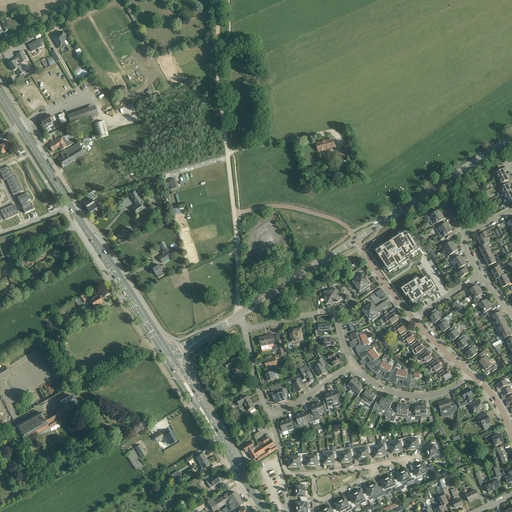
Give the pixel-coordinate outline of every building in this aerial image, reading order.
[(0,23),(0,36),(1,36),(0,33),(3,32),(3,33),(8,30),(4,21),(0,23)] [(66,38),(63,33),(62,33),(62,32),(55,36),(56,38),(54,39),(59,49),(64,46),(61,40),(66,38)] [(38,40),(28,45),(32,52),(33,52),(42,47),(41,44),(44,43),(42,39),(39,41),(38,40)] [(22,52),(16,55),(17,57),(19,61),(21,63),(27,60),(22,52)] [(55,52),(52,54),(54,59),(56,62),(60,60),(58,56),(55,52)] [(13,62),(9,65),(14,71),(16,70),(20,76),(25,72),(21,65),(17,68),(15,63),(19,61),(17,57),(12,60),(13,62)] [(47,60),(50,66),(55,63),(52,57),(47,60)] [(90,108),(68,116),(70,124),(93,116),(90,108)] [(61,124),(67,122),(64,114),(58,116),(61,124)] [(49,115),(40,121),(42,125),(43,127),(44,127),(44,128),(45,129),(48,127),(51,125),(51,124),(53,122),(49,115)] [(105,121),(95,124),(98,139),(109,136),(105,121)] [(59,147),(61,150),(71,145),(69,141),(66,142),(65,141),(66,141),(64,137),(49,145),(53,151),(59,147)] [(316,143),(318,152),(331,149),(335,148),(333,139),(316,143)] [(0,144),(0,151),(1,151),(2,153),(5,151),(10,149),(7,142),(0,144)] [(58,160),(63,168),(85,155),(78,143),(60,154),(62,158),(58,160)] [(498,179),(506,175),(505,172),(506,171),(505,170),(506,170),(505,169),(503,169),(501,170),(500,168),(494,171),(495,173),(497,177),(492,179),(493,181),(498,179)] [(500,182),(495,184),(496,187),(499,185),(500,188),(506,185),(504,183),(509,180),(507,177),(508,176),(508,175),(508,174),(506,175),(498,179),(500,182)] [(503,194),(511,190),(509,187),(510,186),(510,185),(510,184),(508,184),(506,185),(500,188),(502,192),(497,194),(498,196),(503,194)] [(505,199),(511,195),(511,192),(511,191),(511,189),(511,190),(503,194),(504,197),(500,199),(501,202),(505,199)] [(147,208),(142,201),(141,202),(134,191),(129,195),(136,205),(132,208),(137,216),(147,208)] [(86,196),(89,201),(84,204),(86,208),(86,207),(88,210),(90,214),(92,212),(93,213),(97,211),(96,209),(97,209),(95,205),(95,206),(93,203),(94,203),(92,201),(97,198),(93,192),(86,196)] [(27,194),(18,198),(21,204),(27,201),(29,201),(30,200),(29,197),(27,194)] [(505,210),(511,207),(509,204),(511,202),(511,195),(505,199),(507,202),(502,205),(505,210)] [(23,207),(22,207),(25,214),(33,210),(35,209),(33,206),(32,203),(29,204),(23,207)] [(186,206),(172,209),(174,215),(188,211),(186,206)] [(430,223),(442,215),(440,212),(440,213),(438,211),(436,212),(434,210),(428,214),(429,217),(431,216),(432,218),(428,220),(430,223)] [(436,225),(444,219),(443,217),(442,215),(430,223),(430,222),(433,226),(436,224),(436,225)] [(439,234),(450,227),(448,225),(446,223),(444,225),(442,222),(436,226),(437,229),(436,230),(439,234)] [(447,239),(452,236),(451,233),(452,232),(451,230),(451,229),(450,227),(439,234),(440,236),(439,237),(441,240),(440,241),(442,244),(448,240),(447,239)] [(407,231),(375,251),(389,273),(408,260),(407,258),(411,256),(411,255),(420,250),(407,231)] [(479,243),(487,239),(484,234),(477,238),(479,243)] [(481,247),(489,243),(487,239),(479,243),(481,247)] [(447,251),(455,246),(453,243),(453,244),(451,242),(450,243),(448,240),(442,244),(447,251)] [(489,249),(487,244),(489,243),(481,247),(479,248),(481,253),(489,249)] [(453,254),(457,251),(456,249),(457,248),(455,246),(447,251),(450,255),(447,257),(448,258),(449,260),(455,256),(453,254)] [(168,249),(162,253),(163,255),(158,258),(162,264),(173,257),(168,249)] [(484,257),(492,253),(489,249),(481,253),(484,257)] [(486,262),(494,258),(492,253),(484,257),(486,262)] [(454,267),(464,260),(463,258),(462,258),(461,256),(456,259),(455,256),(449,260),(451,263),(454,267)] [(488,267),(497,263),(494,258),(486,262),(488,267)] [(464,260),(454,267),(458,274),(464,270),(462,268),(464,266),(466,265),(465,263),(466,262),(464,260)] [(158,265),(152,269),(156,276),(156,275),(158,279),(164,275),(162,272),(163,271),(162,271),(165,269),(163,266),(160,267),(158,265)] [(493,275),(501,271),(499,267),(491,271),(493,275)] [(460,283),(466,279),(464,276),(468,273),(467,271),(468,271),(466,268),(464,270),(458,274),(461,278),(458,280),(460,283)] [(498,279),(504,276),(501,271),(493,275),(496,280),(498,279)] [(361,283),(367,279),(366,280),(363,275),(362,275),(361,273),(356,277),(361,283)] [(500,283),(508,279),(506,275),(504,276),(498,279),(500,283)] [(355,288),(361,283),(356,277),(352,280),(353,281),(352,282),(356,287),(355,288)] [(418,278),(401,289),(406,297),(408,296),(413,304),(436,288),(431,280),(429,281),(426,277),(420,281),(418,278)] [(361,283),(366,290),(370,287),(369,286),(370,285),(366,280),(367,279),(361,283)] [(500,283),(503,288),(510,284),(508,279),(500,283)] [(362,293),(366,290),(361,283),(355,288),(356,287),(360,292),(361,291),(362,293)] [(472,295),(480,290),(479,287),(478,288),(477,286),(475,287),(473,284),(465,290),(467,293),(469,291),(472,295)] [(332,297),(338,296),(336,289),(335,290),(334,288),(330,289),(332,297)] [(385,297),(387,296),(381,289),(378,291),(382,296),(383,295),(385,297)] [(480,290),(472,295),(475,299),(472,301),(474,304),(482,298),(481,296),(482,295),(481,293),(482,292),(480,290)] [(338,296),(332,297),(333,303),(339,302),(339,301),(341,300),(340,298),(340,295),(338,296)] [(88,300),(90,304),(91,305),(92,305),(94,307),(100,304),(101,304),(102,304),(102,303),(102,302),(102,301),(101,300),(98,296),(93,299),(92,298),(88,300)] [(474,304),(472,305),(473,308),(476,306),(476,307),(479,305),(481,309),(489,304),(488,301),(487,302),(486,300),(484,301),(482,298),(474,304)] [(371,312),(377,307),(376,308),(372,303),(371,304),(370,302),(366,305),(371,312)] [(492,313),(490,310),(492,309),(490,307),(491,306),(489,304),(481,309),(484,313),(481,315),(483,318),(488,315),(489,314),(492,313)] [(364,316),(371,312),(366,305),(365,305),(366,305),(362,308),(363,309),(362,310),(365,315),(365,316),(364,316)] [(379,316),(378,314),(380,313),(376,308),(377,307),(371,312),(376,318),(379,316)] [(432,323),(435,324),(441,319),(438,316),(439,313),(437,313),(437,312),(435,310),(429,315),(431,317),(430,318),(432,321),(432,323)] [(372,321),(376,318),(371,312),(364,316),(365,316),(369,321),(370,320),(372,321)] [(494,321),(502,317),(501,315),(502,315),(501,312),(495,315),(494,312),(492,313),(489,314),(488,315),(489,318),(492,316),(494,321)] [(388,313),(379,321),(382,324),(383,324),(386,321),(387,323),(389,326),(392,325),(398,320),(396,317),(397,316),(395,313),(390,316),(388,313)] [(448,325),(448,322),(448,320),(451,318),(449,315),(443,319),(437,324),(439,327),(442,329),(441,332),(444,332),(450,328),(448,325)] [(494,327),(505,321),(504,319),(503,319),(502,317),(494,321),(492,322),(494,327)] [(497,331),(507,326),(506,324),(507,324),(505,321),(494,327),(497,331)] [(396,324),(390,328),(392,331),(393,330),(395,333),(397,331),(400,335),(406,330),(404,327),(405,326),(403,323),(399,325),(398,326),(396,324)] [(321,332),(331,331),(330,327),(330,324),(318,325),(319,329),(317,329),(317,331),(314,331),(314,337),(322,336),(321,332)] [(453,328),(446,333),(448,335),(449,335),(451,338),(450,341),(453,341),(459,336),(457,333),(458,331),(458,329),(459,329),(459,327),(459,326),(459,325),(458,324),(453,328)] [(499,336),(510,330),(509,328),(508,328),(507,326),(497,331),(499,336)] [(303,340),(301,331),(298,331),(298,330),(289,331),(292,342),(303,340)] [(364,335),(362,331),(362,330),(350,335),(353,342),(358,340),(359,342),(367,339),(366,334),(364,335)] [(510,330),(499,336),(501,340),(501,341),(501,342),(499,343),(500,344),(506,341),(508,340),(507,338),(511,335),(511,333),(510,330)] [(408,344),(415,340),(412,336),(413,336),(411,333),(407,336),(405,333),(399,338),(401,341),(402,340),(404,343),(406,341),(408,344)] [(466,342),(466,339),(466,338),(464,335),(455,342),(457,344),(458,344),(460,347),(459,349),(462,350),(468,345),(466,342)] [(274,343),(273,336),(259,338),(259,339),(259,343),(260,342),(261,346),(262,351),(269,349),(269,345),(273,344),(274,351),(278,350),(279,355),(276,355),(276,358),(280,357),(284,356),(289,355),(288,352),(284,353),(281,340),(277,341),(277,342),(274,343)] [(325,347),(334,345),(335,344),(335,342),(334,342),(333,339),(324,340),(323,337),(320,337),(321,343),(324,342),(325,347)] [(357,354),(369,347),(368,344),(369,344),(367,339),(359,342),(360,345),(355,347),(357,354)] [(415,355),(424,349),(421,346),(422,345),(420,342),(416,345),(414,343),(406,349),(408,351),(411,349),(415,355)] [(469,358),(471,358),(477,354),(475,351),(475,348),(473,348),(471,345),(464,350),(466,353),(467,353),(469,356),(469,358)] [(368,359),(376,353),(372,349),(371,350),(369,347),(357,354),(362,360),(367,357),(368,359)] [(426,363),(433,358),(430,355),(431,354),(429,351),(425,355),(423,352),(417,357),(413,359),(418,362),(421,360),(422,361),(424,360),(426,363)] [(481,367),(489,361),(486,357),(487,356),(483,351),(479,355),(481,357),(478,360),(481,364),(480,365),(481,367)] [(330,358),(334,366),(342,362),(339,356),(336,358),(333,353),(327,356),(329,359),(330,358)] [(371,371),(380,361),(378,358),(379,357),(376,353),(368,359),(370,361),(366,365),(371,371)] [(278,365),(277,363),(281,362),(280,357),(276,358),(264,361),(266,368),(278,365)] [(326,366),(322,358),(320,359),(316,361),(318,365),(314,367),(319,377),(326,373),(323,367),(326,366)] [(436,372),(442,367),(440,364),(441,363),(439,360),(434,364),(432,361),(426,366),(428,368),(429,368),(431,370),(433,369),(436,372)] [(225,364),(227,369),(234,365),(231,361),(225,364)] [(383,372),(388,364),(383,361),(382,363),(380,361),(371,371),(377,375),(380,370),(383,372)] [(492,372),(497,369),(493,364),(492,365),(489,361),(481,367),(483,369),(484,368),(487,372),(490,370),(492,372)] [(296,365),(295,366),(297,371),(298,372),(300,377),(301,379),(302,380),(302,381),(306,379),(307,381),(308,383),(308,382),(309,383),(312,382),(311,381),(313,380),(309,372),(307,367),(303,369),(302,368),(302,367),(300,364),(296,365)] [(389,382),(394,370),(391,369),(392,367),(388,364),(383,372),(385,374),(382,378),(389,382)] [(4,366),(0,368),(0,380),(9,374),(4,366)] [(231,370),(237,381),(245,377),(239,366),(231,370)] [(443,378),(446,381),(452,376),(449,373),(451,372),(448,369),(444,373),(442,370),(433,377),(435,379),(439,377),(441,379),(443,378)] [(400,380),(403,371),(398,370),(397,371),(394,370),(389,382),(396,385),(397,379),(400,380)] [(268,382),(275,380),(279,379),(277,371),(275,372),(272,372),(265,374),(268,382)] [(409,388),(411,375),(407,374),(408,372),(403,371),(400,380),(403,381),(402,386),(409,388)] [(411,375),(409,388),(415,388),(416,388),(417,388),(417,386),(417,382),(420,382),(419,380),(420,380),(420,378),(422,378),(422,377),(422,375),(420,375),(420,373),(414,373),(414,375),(411,375)] [(302,380),(301,379),(300,377),(295,380),(296,382),(296,383),(292,385),(294,389),(296,388),(298,393),(303,390),(299,382),(302,380)] [(351,390),(358,382),(354,378),(351,382),(348,380),(344,385),(346,387),(347,386),(351,390)] [(502,392),(511,386),(511,384),(511,383),(508,385),(505,380),(497,384),(498,387),(496,388),(497,390),(502,388),(504,390),(501,392),(502,392)] [(358,382),(351,390),(354,394),(354,395),(357,397),(361,392),(363,390),(361,388),(362,386),(358,382)] [(511,386),(502,392),(503,394),(501,395),(502,398),(507,395),(508,398),(506,399),(511,395),(511,386)] [(468,403),(473,401),(472,398),(471,398),(470,396),(473,395),(470,389),(461,393),(464,397),(464,399),(465,399),(467,402),(468,403)] [(282,393),(278,394),(281,401),(281,402),(287,400),(285,395),(286,394),(285,390),(281,391),(282,393)] [(361,392),(357,397),(361,400),(360,402),(364,405),(366,402),(372,393),(367,390),(364,394),(361,392)] [(329,393),(333,403),(338,402),(338,403),(342,401),(339,395),(336,396),(335,391),(329,393)] [(281,401),(278,394),(275,395),(274,392),(270,394),(271,398),(273,398),(275,403),(281,402),(281,401)] [(330,404),(333,403),(329,393),(324,395),(326,400),(323,401),(327,411),(330,410),(329,407),(331,407),(330,404)] [(372,393),(366,402),(371,405),(370,406),(374,408),(377,402),(374,400),(377,395),(372,393)] [(248,411),(249,410),(254,407),(249,397),(245,399),(244,395),(236,400),(239,405),(243,403),(247,411),(248,411)] [(42,413),(16,427),(23,439),(28,436),(32,443),(31,444),(32,447),(41,443),(38,438),(37,436),(49,429),(63,422),(60,418),(62,417),(62,418),(63,418),(63,419),(66,417),(66,416),(68,415),(79,408),(73,397),(62,403),(64,407),(48,416),(48,415),(46,415),(43,416),(42,413)] [(374,408),(373,410),(377,412),(378,409),(383,410),(387,400),(382,398),(380,403),(377,402),(374,408)] [(449,399),(438,403),(440,408),(439,408),(441,412),(443,418),(452,415),(451,413),(457,411),(457,410),(455,405),(451,406),(450,404),(449,399)] [(387,400),(383,410),(386,411),(385,414),(385,418),(390,420),(394,408),(390,407),(392,402),(387,400)] [(329,417),(327,411),(323,401),(325,406),(322,407),(320,402),(315,404),(319,415),(324,413),(325,418),(329,417)] [(473,415),(484,410),(481,403),(477,404),(476,402),(468,405),(473,415)] [(309,412),(310,416),(312,422),(321,420),(320,417),(319,415),(315,404),(310,406),(311,410),(312,411),(309,412)] [(401,418),(403,404),(398,404),(397,409),(394,408),(390,420),(390,422),(394,422),(397,417),(401,418)] [(408,411),(409,405),(403,404),(401,418),(406,419),(407,424),(411,425),(411,418),(412,411),(408,411)] [(418,421),(421,421),(420,405),(415,406),(415,411),(412,411),(411,418),(415,418),(415,419),(416,420),(417,421),(418,421)] [(426,405),(420,405),(421,417),(426,416),(426,417),(427,417),(430,417),(430,422),(432,422),(433,422),(433,416),(430,416),(429,410),(426,411),(426,410),(426,409),(426,405)] [(309,423),(312,422),(310,416),(307,417),(305,412),(300,413),(305,427),(304,424),(309,422),(309,423)] [(305,427),(300,413),(295,415),(297,420),(294,421),(294,422),(296,428),(299,427),(300,429),(305,427)] [(485,431),(490,428),(489,427),(493,425),(491,421),(490,422),(487,416),(486,417),(485,414),(486,414),(486,413),(476,417),(479,424),(482,423),(485,431)] [(290,418),(284,420),(288,431),(289,434),(297,431),(296,429),(296,428),(294,422),(291,423),(290,418)] [(283,432),(288,431),(284,420),(279,422),(281,427),(278,428),(280,435),(283,434),(283,432)] [(257,427),(260,432),(268,427),(265,422),(257,427)] [(84,428),(90,439),(91,438),(92,439),(95,438),(95,437),(97,436),(91,424),(84,428)] [(154,437),(157,442),(164,437),(161,432),(154,437)] [(172,432),(166,436),(171,445),(178,441),(172,432)] [(504,443),(500,434),(493,437),(491,434),(485,437),(487,442),(492,439),(495,446),(504,443)] [(252,453),(250,455),(254,461),(257,459),(259,461),(270,454),(269,453),(272,452),(272,453),(277,449),(269,435),(266,437),(267,438),(257,444),(258,446),(257,447),(257,448),(258,449),(256,450),(254,451),(255,452),(252,453)] [(412,436),(406,437),(406,438),(403,438),(403,439),(404,445),(407,445),(408,450),(410,450),(411,450),(412,450),(413,451),(414,450),(412,437),(412,436)] [(420,436),(412,437),(414,450),(415,450),(416,450),(416,449),(417,449),(419,449),(419,445),(418,443),(421,442),(420,436)] [(162,449),(168,447),(165,438),(163,439),(159,441),(162,449)] [(401,452),(403,451),(402,446),(404,445),(403,439),(395,441),(395,443),(398,454),(399,453),(401,452)] [(248,452),(250,455),(252,453),(255,452),(254,451),(256,450),(258,449),(257,448),(257,447),(255,448),(252,442),(251,442),(249,440),(246,442),(248,445),(243,447),(246,453),(248,452)] [(385,449),(388,449),(386,443),(386,440),(381,441),(382,446),(379,447),(381,457),(382,457),(383,457),(384,456),(386,455),(385,449)] [(390,448),(392,454),(394,453),(396,454),(398,454),(395,443),(395,441),(389,442),(387,443),(386,440),(386,443),(388,449),(390,448)] [(429,447),(425,449),(426,451),(426,452),(426,453),(426,454),(438,449),(438,450),(439,449),(437,444),(436,444),(435,442),(433,442),(433,441),(430,442),(430,443),(429,444),(430,446),(429,447)] [(87,448),(83,443),(78,446),(81,451),(87,448)] [(372,443),(369,444),(371,452),(374,452),(374,453),(375,457),(377,457),(378,457),(379,457),(380,457),(381,457),(379,447),(373,448),(372,443)] [(353,447),(352,444),(349,445),(349,448),(345,448),(347,463),(350,462),(352,461),(351,455),(354,455),(353,447)] [(368,453),(371,452),(369,444),(366,444),(367,445),(361,446),(364,461),(365,460),(366,460),(367,459),(369,459),(368,453)] [(141,445),(135,448),(142,459),(147,455),(141,445)] [(364,461),(361,446),(353,447),(354,455),(357,455),(358,461),(360,460),(362,461),(363,461),(364,461)] [(333,451),(328,451),(329,465),(330,465),(331,465),(332,465),(332,464),(333,464),(335,464),(335,460),(334,458),(337,457),(336,450),(336,447),(332,447),(333,451)] [(509,462),(504,451),(502,447),(497,449),(503,464),(509,462)] [(347,463),(345,448),(344,449),(343,448),(342,448),(341,448),(340,448),(340,449),(336,450),(337,457),(340,457),(341,463),(343,463),(344,463),(345,463),(346,463),(347,463)] [(133,449),(126,454),(136,470),(143,466),(133,449)] [(438,449),(426,454),(426,455),(427,455),(427,456),(428,457),(429,459),(433,458),(435,457),(436,460),(439,459),(439,460),(442,459),(440,454),(438,450),(438,449)] [(329,465),(328,451),(322,452),(322,453),(320,453),(320,459),(323,459),(324,465),(326,465),(327,465),(328,465),(329,465)] [(312,467),(311,455),(308,455),(308,453),(303,454),(303,461),(306,460),(306,466),(309,466),(310,467),(311,467),(312,467)] [(317,460),(320,459),(320,453),(317,454),(317,456),(312,456),(311,455),(312,467),(313,467),(314,467),(315,466),(318,465),(317,460)] [(193,468),(199,464),(206,460),(203,454),(196,459),(193,461),(195,464),(192,466),(193,468)] [(300,461),(303,461),(303,454),(298,454),(298,456),(294,456),(295,468),(296,468),(297,468),(298,467),(301,467),(300,461)] [(206,460),(199,464),(203,469),(200,471),(202,474),(208,469),(207,467),(210,465),(206,460)] [(419,464),(418,465),(422,476),(423,477),(426,476),(431,474),(436,473),(433,466),(429,468),(428,468),(426,469),(425,467),(424,463),(422,464),(421,464),(420,464),(419,464)] [(422,476),(418,465),(417,465),(416,466),(415,466),(415,467),(413,468),(415,473),(413,474),(415,480),(417,479),(418,480),(423,478),(422,476)] [(502,479),(500,473),(498,467),(494,468),(497,477),(490,480),(491,483),(495,490),(500,487),(497,481),(502,479)] [(415,480),(413,474),(410,475),(408,470),(406,471),(404,470),(403,471),(402,471),(407,483),(415,480)] [(408,485),(407,483),(402,471),(401,471),(400,472),(400,473),(399,473),(397,474),(399,480),(397,481),(400,487),(401,490),(404,489),(405,487),(405,486),(408,485)] [(477,472),(475,473),(479,483),(481,488),(486,486),(489,493),(495,490),(491,483),(490,480),(483,483),(479,473),(478,474),(477,472)] [(508,474),(505,475),(504,472),(500,473),(502,479),(504,482),(507,481),(508,484),(511,481),(511,474),(511,472),(508,473),(508,474)] [(207,476),(204,479),(206,482),(210,489),(214,486),(220,482),(218,479),(217,476),(216,475),(210,480),(207,476)] [(400,487),(397,481),(394,482),(392,476),(390,477),(389,477),(388,477),(387,478),(386,478),(391,489),(394,487),(395,489),(400,487)] [(392,491),(391,489),(386,478),(385,479),(384,480),(381,481),(384,486),(381,487),(384,494),(385,495),(385,497),(390,495),(389,493),(392,491)] [(305,486),(307,486),(307,483),(301,483),(301,486),(295,486),(295,488),(295,489),(295,490),(294,491),(294,492),(305,491),(305,486)] [(384,494),(381,487),(379,489),(376,483),(374,484),(373,484),(372,484),(371,485),(377,497),(376,497),(377,499),(385,495),(384,494)] [(368,494),(366,495),(368,500),(369,501),(376,497),(377,497),(371,485),(370,485),(369,486),(368,487),(366,488),(368,492),(368,494)] [(460,499),(459,496),(455,489),(451,491),(456,502),(453,503),(456,508),(457,509),(459,508),(459,507),(463,505),(460,499)] [(474,500),(471,493),(468,494),(466,490),(463,491),(466,497),(469,502),(470,502),(472,501),(474,500)] [(474,500),(479,497),(476,490),(471,493),(474,500)] [(301,500),(307,500),(307,497),(308,497),(308,495),(305,495),(305,491),(294,492),(294,493),(295,494),(295,495),(296,497),(301,497),(301,500)] [(368,500),(366,495),(363,496),(361,491),(359,492),(357,492),(355,492),(360,503),(361,503),(361,504),(368,500)] [(207,502),(213,511),(218,509),(224,505),(226,508),(228,507),(229,508),(241,500),(240,499),(236,492),(229,497),(227,494),(214,502),(212,499),(207,502)] [(353,495),(350,496),(352,499),(353,501),(351,502),(354,509),(355,510),(357,509),(356,507),(358,506),(361,505),(361,504),(360,503),(355,492),(355,493),(354,493),(353,494),(353,495)] [(449,504),(445,496),(445,495),(438,498),(441,504),(440,504),(440,506),(440,507),(436,509),(437,511),(448,511),(445,506),(449,504)] [(167,500),(163,503),(166,508),(167,510),(171,508),(173,507),(175,506),(171,498),(167,500)] [(340,500),(345,511),(346,511),(347,511),(354,509),(351,502),(348,504),(347,502),(345,498),(343,500),(342,500),(341,500),(340,500)] [(226,508),(222,511),(227,511),(229,511),(230,511),(243,504),(241,500),(229,508),(228,507),(226,508)] [(295,508),(295,509),(308,508),(307,500),(301,500),(302,503),(296,503),(296,505),(296,506),(295,506),(295,507),(295,508)] [(337,503),(335,504),(337,508),(338,509),(336,510),(336,511),(346,511),(345,511),(340,500),(339,501),(338,501),(338,502),(337,503)]
